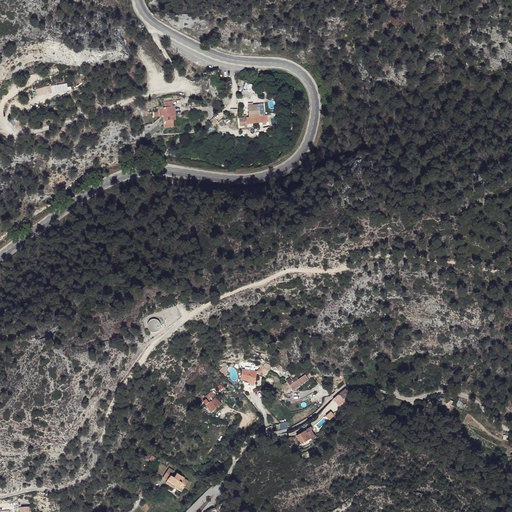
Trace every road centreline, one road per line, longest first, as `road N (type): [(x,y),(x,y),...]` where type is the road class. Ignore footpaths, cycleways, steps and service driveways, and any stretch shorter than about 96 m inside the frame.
road 1 (track): [(0,496),(88,475),(113,400),(146,352),(234,291),(296,268),(338,269),(362,257),(406,255),(511,272)]
road 2 (secondary): [(139,0),(147,17),(220,57),(285,64),(307,80),(315,108),(299,155),(255,178),(127,174),(0,257)]
road 3 (residential): [(213,489),(249,447),(316,420),(349,391),(455,392),(511,429)]
